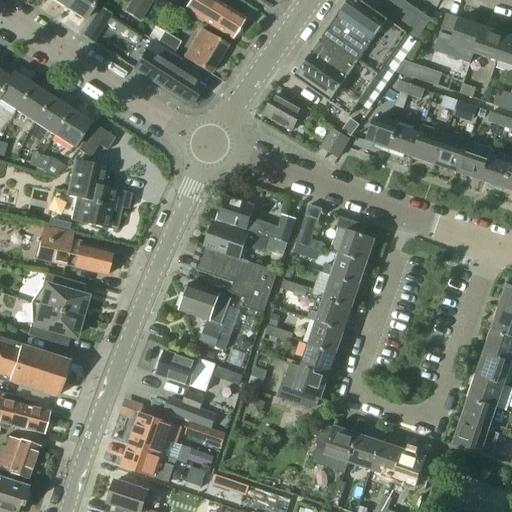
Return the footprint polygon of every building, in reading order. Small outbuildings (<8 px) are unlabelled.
[(48,0),(63,10),(69,0),(48,0)] [(96,0),(69,0),(63,10),(83,22),(96,0)] [(131,0),(124,13),(139,22),(151,2),(148,0),(131,0)] [(209,0),(190,0),(183,12),(229,40),(242,20),(209,0)] [(359,0),(350,0),(297,77),(350,117),(407,35),(417,42),(432,20),(402,0),(382,0),(375,11),(359,0)] [(100,8),(93,19),(103,25),(110,14),(101,8),(100,8)] [(110,16),(106,23),(137,43),(141,36),(110,16)] [(473,53),(482,26),(460,19),(459,20),(447,16),(435,49),(454,56),(457,47),(473,53)] [(473,53),(496,61),(505,34),(482,26),(473,53)] [(154,27),(147,39),(173,54),(180,42),(154,27)] [(199,31),(182,60),(208,76),(226,47),(199,31)] [(496,61),(511,65),(511,36),(505,34),(496,61)] [(150,44),(133,72),(189,107),(201,87),(173,69),(178,61),(150,44)] [(403,61),(395,72),(403,75),(407,62),(403,61)] [(0,93),(9,80),(8,80),(0,74),(0,93)] [(0,93),(0,103),(14,113),(32,87),(12,74),(8,80),(9,80),(0,93)] [(408,96),(411,86),(399,81),(401,78),(395,76),(390,83),(397,85),(395,92),(408,96)] [(486,93),(463,84),(459,95),(482,103),(486,93)] [(424,90),(411,86),(408,96),(421,101),(424,90)] [(14,113),(33,125),(50,99),(32,87),(14,113)] [(278,95),(267,114),(295,131),(302,118),(313,124),(319,113),(308,106),(305,111),(278,95)] [(505,110),(509,100),(495,95),(492,106),(505,110)] [(453,112),(457,101),(444,97),(440,107),(453,112)] [(33,125),(52,137),(69,111),(50,99),(33,125)] [(453,112),(452,116),(472,122),(477,108),(457,101),(453,112)] [(484,119),(486,111),(480,109),(478,117),(484,119)] [(89,124),(69,111),(52,137),(71,150),(89,124)] [(499,127),(503,117),(489,112),(486,123),(499,127)] [(511,119),(503,117),(499,127),(511,131),(511,119)] [(388,154),(399,123),(385,118),(383,121),(375,118),(367,141),(376,144),(374,149),(388,154)] [(399,123),(388,154),(403,159),(405,155),(413,158),(421,134),(413,131),(414,128),(399,123)] [(426,163),(435,166),(446,133),(424,126),(421,134),(413,158),(412,160),(425,165),(426,163)] [(89,160),(97,148),(105,135),(92,127),(76,152),(89,160)] [(332,130),(321,149),(338,159),(350,141),(332,130)] [(435,166),(458,174),(466,150),(469,141),(446,133),(435,166)] [(105,135),(97,148),(105,153),(113,141),(105,135)] [(458,174),(481,182),(489,158),(466,150),(458,174)] [(27,164),(27,166),(36,168),(40,156),(31,153),(27,164)] [(40,156),(36,168),(37,169),(45,171),(49,158),(40,156)] [(497,160),(489,158),(481,182),(489,184),(488,188),(503,193),(511,165),(511,161),(498,156),(497,160)] [(75,162),(70,181),(67,198),(75,200),(70,222),(116,232),(125,193),(111,190),(112,183),(104,182),(107,169),(75,162)] [(511,165),(503,193),(511,196),(511,165)] [(264,236),(268,237),(280,242),(287,244),(295,222),(282,218),(278,229),(249,219),(253,207),(221,196),(213,219),(265,236),(264,236)] [(307,217),(297,245),(309,249),(312,241),(318,221),(307,217)] [(347,232),(339,255),(368,265),(376,241),(364,237),(367,228),(340,218),(337,229),(347,232)] [(268,237),(264,236),(264,238),(238,229),(237,232),(212,223),(203,248),(238,260),(238,259),(243,246),(263,253),(268,237)] [(43,229),(36,261),(106,277),(111,254),(79,247),(80,245),(70,243),(71,235),(43,229)] [(324,245),(312,241),(309,249),(297,245),(296,245),(293,254),(308,259),(311,250),(321,254),(324,245)] [(280,242),(277,251),(284,254),(287,244),(280,242)] [(203,248),(194,271),(234,285),(230,295),(245,300),(241,309),(263,316),(277,273),(248,264),(248,262),(238,259),(238,260),(203,248)] [(331,277),(360,287),(368,265),(339,255),(335,267),(325,264),(322,274),(331,277)] [(30,304),(79,319),(85,299),(80,298),(84,287),(45,275),(41,288),(30,303),(30,304)] [(331,277),(324,299),(323,300),(352,310),(360,287),(331,277)] [(294,295),(297,286),(283,281),(280,290),(294,295)] [(179,312),(206,322),(198,344),(214,350),(215,347),(225,351),(230,337),(221,333),(223,326),(221,325),(230,301),(189,286),(179,312)] [(307,289),(297,286),(294,295),(305,298),(307,289)] [(498,309),(511,313),(511,287),(506,286),(498,309)] [(316,323),(345,333),(352,310),(323,300),(324,299),(316,297),(311,312),(309,311),(307,320),(316,323)] [(79,319),(30,304),(30,305),(30,324),(27,336),(66,348),(69,337),(73,338),(79,319)] [(511,313),(498,309),(491,332),(511,338),(511,313)] [(316,323),(308,346),(337,356),(345,333),(316,323)] [(279,340),(282,331),(268,326),(265,336),(270,338),(270,340),(276,342),(277,340),(279,340)] [(292,334),(282,331),(279,340),(289,344),(292,334)] [(511,338),(491,332),(483,354),(511,364),(511,338)] [(0,380),(55,397),(66,362),(0,341),(0,380)] [(308,346),(300,368),(329,378),(337,356),(308,346)] [(163,354),(156,377),(188,388),(189,387),(205,392),(215,366),(198,360),(197,365),(163,354)] [(511,364),(483,354),(475,377),(511,390),(511,388),(505,386),(511,364)] [(279,387),(275,399),(308,410),(308,408),(312,409),(315,407),(318,400),(321,402),(329,378),(300,368),(288,364),(283,379),(282,378),(279,387)] [(251,377),(263,381),(266,373),(254,369),(251,377)] [(511,390),(475,377),(467,400),(496,410),(497,409),(506,412),(511,395),(511,390)] [(186,395),(182,404),(181,406),(198,412),(199,412),(203,402),(186,395)] [(163,414),(189,423),(193,425),(198,412),(181,406),(182,404),(169,399),(163,414)] [(15,404),(15,405),(0,400),(0,422),(42,435),(48,413),(15,404)] [(467,400),(460,423),(489,433),(496,410),(467,400)] [(128,447),(175,463),(180,448),(174,446),(180,430),(139,415),(128,447)] [(193,425),(189,423),(184,436),(206,444),(211,431),(193,425)] [(460,423),(451,446),(490,459),(498,436),(489,433),(460,423)] [(344,475),(347,464),(357,435),(334,427),(332,430),(326,428),(322,429),(320,434),(319,433),(315,445),(317,445),(310,463),(344,475)] [(380,443),(357,435),(347,464),(370,472),(380,443)] [(0,449),(0,469),(1,470),(27,479),(38,448),(8,437),(5,448),(1,447),(0,449)] [(370,472),(394,480),(404,451),(380,443),(370,472)] [(128,447),(121,468),(152,479),(168,485),(175,463),(128,447)] [(426,458),(404,451),(394,480),(416,488),(426,458)] [(215,475),(212,485),(230,491),(231,489),(240,492),(243,484),(215,475)] [(0,511),(15,511),(17,507),(21,508),(23,503),(21,503),(26,488),(0,479),(0,511)] [(115,507),(113,511),(148,511),(141,509),(146,492),(136,489),(137,484),(125,480),(123,485),(114,482),(107,504),(115,507)] [(338,481),(334,493),(342,496),(346,484),(338,481)] [(342,496),(334,493),(329,505),(337,508),(342,496)] [(384,496),(380,509),(387,511),(388,511),(392,499),(384,496)]
